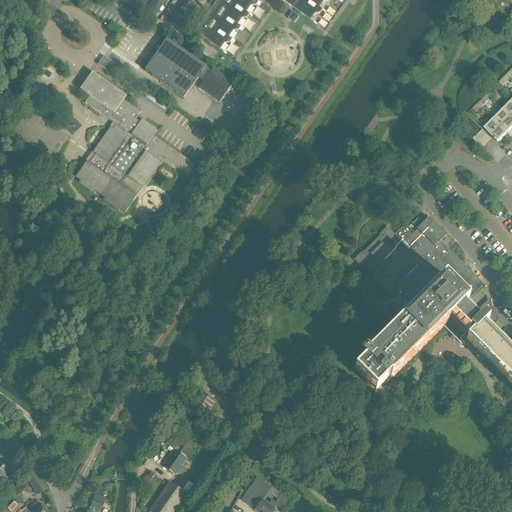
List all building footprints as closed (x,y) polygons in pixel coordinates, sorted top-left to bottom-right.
[(120,0),(138,12),(142,6),(143,6),(146,0),(120,0)] [(153,0),(147,10),(155,16),(166,0),(153,0)] [(187,0),(170,24),(182,33),(200,9),(188,0),(187,0)] [(216,0),(194,32),(201,37),(204,39),(223,52),(224,50),(224,48),(222,47),(224,44),(229,43),(232,39),(233,38),(232,35),(231,34),(233,31),(238,30),(238,31),(241,27),(240,27),(242,25),(241,23),(239,22),(242,19),(247,18),(249,15),(249,14),(250,13),(250,10),(248,9),(250,7),(255,6),(258,2),(259,0),(280,0),(313,23),(313,22),(314,21),(314,18),(312,17),(314,14),(319,14),(320,14),(322,10),(323,8),(323,6),(321,5),(323,2),(328,1),(329,0),(216,0)] [(287,19),(290,21),(294,23),(299,17),(292,12),(287,19)] [(148,19),(156,25),(159,21),(151,15),(148,19)] [(177,39),(181,34),(173,28),(169,33),(177,39)] [(204,39),(201,37),(199,39),(198,38),(192,48),(212,62),(218,52),(202,41),(204,39)] [(166,39),(150,63),(144,71),(184,99),(205,68),(166,39)] [(97,65),(111,74),(117,66),(103,56),(97,65)] [(103,201),(118,212),(120,209),(125,213),(160,163),(158,161),(161,157),(188,176),(195,165),(153,136),(157,131),(141,120),(138,125),(134,122),(141,112),(123,100),(126,97),(92,73),(86,81),(80,90),(89,97),(85,103),(116,125),(113,129),(111,128),(93,153),(95,155),(89,164),(86,162),(75,178),(80,181),(79,184),(84,187),(86,185),(90,188),(88,190),(94,194),(96,192),(105,198),(103,201)] [(150,91),(144,98),(164,112),(169,104),(150,91)] [(511,103),(511,102),(501,112),(511,122),(511,103)] [(511,122),(501,112),(494,119),(508,132),(511,128),(511,122)] [(508,132),(494,119),(484,129),(498,142),(508,132)] [(482,131),(478,136),(486,144),(491,140),(482,131)] [(486,144),(478,136),(476,140),(484,148),(486,144)] [(418,235),(408,226),(397,237),(389,229),(358,261),(389,292),(396,285),(397,285),(398,285),(399,286),(400,287),(401,288),(401,289),(402,291),(403,292),(404,293),(405,294),(407,295),(408,296),(410,297),(411,298),(412,299),(413,300),(414,302),(415,304),(416,305),(417,308),(370,354),(371,356),(368,359),(367,359),(361,365),(357,369),(378,390),(392,376),(393,377),(408,362),(443,325),(453,335),(457,340),(459,338),(460,337),(461,338),(469,330),(472,333),(466,339),(511,384),(511,342),(508,338),(507,337),(493,324),(495,322),(489,310),(483,314),(484,315),(483,316),(482,316),(477,311),(478,310),(477,309),(468,300),(483,285),(475,277),(472,279),(467,275),(470,272),(444,246),(443,247),(439,242),(446,236),(428,218),(428,221),(420,230),(421,231),(418,235)] [(191,406),(204,415),(214,400),(201,391),(191,406)] [(186,459),(175,451),(163,467),(175,475),(186,459)] [(63,460),(53,456),(47,471),(51,473),(57,475),(63,460)] [(0,484),(9,471),(0,464),(0,484)] [(47,490),(35,471),(26,478),(37,496),(47,490)] [(146,486),(151,479),(147,475),(141,482),(146,486)] [(173,511),(185,495),(168,484),(148,511),(173,511)] [(250,507),(255,510),(255,511),(256,511),(272,511),(274,510),(275,509),(276,507),(271,503),(269,505),(262,500),(268,493),(280,501),(277,505),(282,509),(289,500),(266,484),(250,507)] [(90,508),(94,510),(99,511),(100,511),(105,499),(95,495),(90,508)] [(4,506),(9,511),(10,511),(17,506),(11,500),(4,506)] [(21,511),(47,511),(38,502),(28,511),(25,508),(21,511)]
